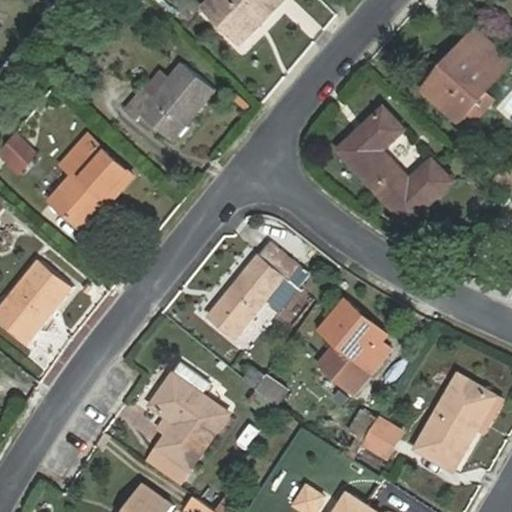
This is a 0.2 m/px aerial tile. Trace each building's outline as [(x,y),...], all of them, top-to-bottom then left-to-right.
[(213,0),(207,7),(244,42),(284,0),(213,0)] [(432,95),(460,121),(463,119),(474,129),(499,101),(488,91),(511,63),(511,60),(479,31),(446,68),(452,73),(432,95)] [(165,71),(132,113),(140,120),(145,115),(178,140),(218,89),(184,62),(173,77),(165,71)] [(387,109),(343,151),(411,223),(455,182),(436,161),(414,181),(386,150),(406,130),(387,109)] [(0,149),(0,154),(21,173),(39,154),(15,132),(0,149)] [(114,203),(138,174),(88,133),(77,146),(89,155),(50,202),(80,227),(106,197),(114,203)] [(264,255),(212,318),(237,339),(288,275),(293,279),(303,267),(273,242),(262,254),(264,255)] [(0,316),(31,341),(73,288),(42,263),(0,316)] [(294,281),(274,299),(282,308),(303,291),(294,281)] [(353,396),(398,342),(349,301),(326,330),(353,352),(332,378),(353,396)] [(193,468),(231,413),(177,375),(156,406),(179,422),(162,447),(193,468)] [(267,375),(259,387),(278,402),(288,389),(267,375)] [(499,396),(462,375),(420,449),(457,470),(479,430),(499,396)] [(354,436),(367,443),(382,418),(369,410),(354,436)] [(390,457),(406,432),(382,418),(367,443),(390,457)] [(258,422),(251,432),(270,445),(277,436),(258,422)] [(181,485),(193,468),(162,447),(151,463),(181,485)] [(172,511),(178,505),(145,483),(125,511),(172,511)] [(309,487),(298,504),(310,511),(314,511),(324,496),(309,487)] [(223,510),(226,511),(241,511),(247,501),(232,493),(223,510)] [(340,511),(377,511),(352,495),(340,511)] [(219,511),(197,496),(186,511),(219,511)]
